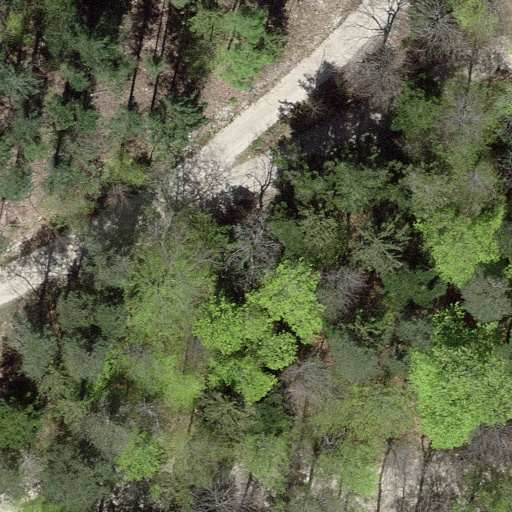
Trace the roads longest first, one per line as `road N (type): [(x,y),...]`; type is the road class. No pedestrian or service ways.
road 1 (track): [(0,510),(511,469)]
road 2 (track): [(388,0),(207,183),(0,298)]
road 3 (track): [(207,183),(511,45)]
